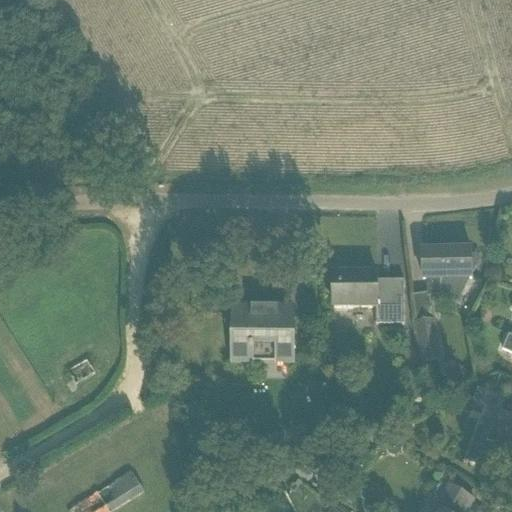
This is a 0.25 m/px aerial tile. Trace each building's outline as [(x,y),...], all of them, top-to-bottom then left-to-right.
[(455,252),(422,253),(423,281),(427,281),(427,298),(447,298),(458,303),(470,280),(472,280),(472,276),(480,260),(471,255),(471,251),(464,251),(458,248),(455,252)] [(375,326),(391,326),(403,326),(404,282),(390,282),(390,291),(377,291),(377,275),(333,275),(333,295),(333,309),(375,310),(375,326)] [(233,364),(292,365),(293,309),(233,309),(233,364)] [(511,309),(511,310),(511,337),(508,336),(503,351),(511,354),(511,309)] [(415,324),(421,365),(438,363),(432,321),(415,324)] [(67,372),(76,386),(95,375),(87,361),(67,372)] [(457,367),(449,378),(464,388),(472,377),(457,367)] [(408,374),(412,404),(426,402),(422,372),(408,374)] [(472,402),(496,411),(501,398),(477,389),(472,402)] [(466,461),(469,462),(488,469),(490,462),(506,467),(511,455),(509,454),(511,445),(511,421),(493,414),(487,432),(478,429),(466,461)] [(334,455),(325,471),(342,481),(351,465),(334,455)] [(205,471),(210,486),(230,481),(226,465),(205,471)] [(67,511),(116,511),(141,498),(128,475),(67,511)] [(467,511),(474,502),(457,491),(448,485),(431,511),(467,511)]
